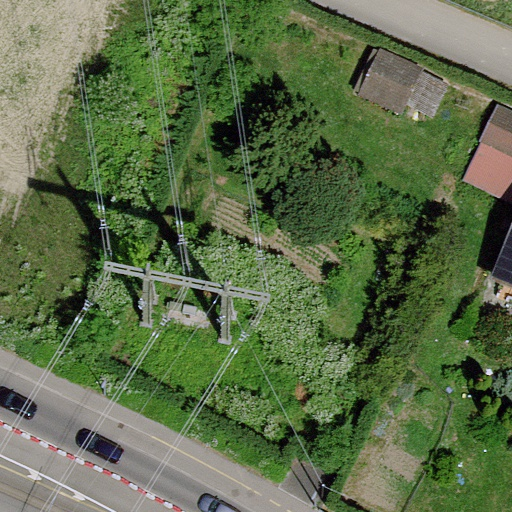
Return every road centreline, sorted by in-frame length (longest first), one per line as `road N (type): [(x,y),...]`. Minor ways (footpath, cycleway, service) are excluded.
road 1 (primary): [(191,511),(0,417)]
road 2 (unclassified): [(375,0),(511,58)]
